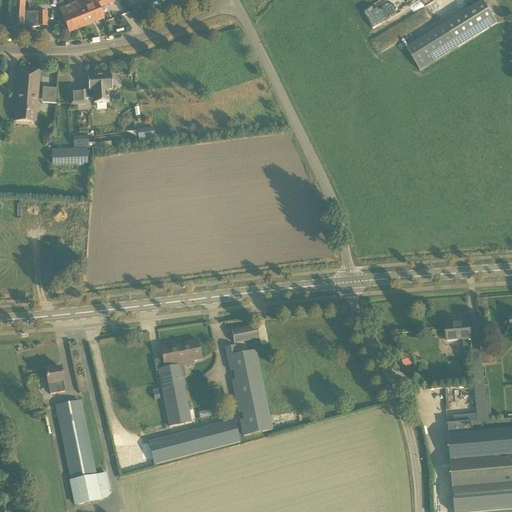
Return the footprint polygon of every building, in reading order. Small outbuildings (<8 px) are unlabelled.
[(69,33),(84,26),(84,24),(81,17),(83,16),(81,11),(97,5),(95,0),(80,0),(76,2),(78,10),(69,13),(69,15),(63,18),(69,33)] [(84,26),(103,19),(99,8),(114,2),(113,0),(95,0),(97,5),(81,11),(83,16),(81,17),(84,24),(84,26)] [(407,49),(420,70),(497,23),(483,2),(407,49)] [(14,5),(13,26),(22,26),(23,5),(14,5)] [(28,26),(38,26),(47,26),(47,13),(37,13),(28,13),(28,26)] [(35,123),(39,71),(19,69),(18,87),(20,88),(19,94),(17,93),(15,121),(35,123)] [(109,102),(108,91),(113,91),(111,76),(88,78),(89,91),(85,91),(85,89),(69,91),(70,107),(86,105),(86,99),(93,99),(93,104),(109,102)] [(57,89),(50,89),(49,104),(56,104),(57,89)] [(152,132),(142,134),(143,140),(153,139),(152,132)] [(70,136),(71,146),(85,146),(85,136),(70,136)] [(87,163),(86,149),(59,150),(52,150),(53,165),(87,163)] [(472,352),(481,351),(480,338),(471,339),(470,323),(446,325),(447,341),(463,339),(464,352),(472,352)] [(234,344),(259,339),(256,326),(231,331),(234,344)] [(192,361),(201,359),(197,341),(189,343),(189,344),(169,348),(168,347),(161,348),(163,359),(162,359),(164,368),(158,370),(158,371),(159,371),(169,427),(192,423),(189,411),(180,365),(173,367),(172,364),(192,360),(192,361)] [(236,355),(234,346),(226,348),(230,371),(233,371),(235,380),(232,381),(239,413),(242,412),(243,420),(240,420),(243,437),(272,430),(256,351),(236,355)] [(478,422),(487,421),(481,351),(472,352),(478,422)] [(403,368),(409,366),(405,355),(399,356),(403,368)] [(64,392),(63,382),(61,368),(45,371),(47,385),(48,385),(50,395),(55,394),(64,392)] [(106,473),(97,475),(82,402),(56,407),(76,506),(102,501),(111,494),(110,491),(106,473)] [(147,442),(149,446),(154,466),(240,443),(234,419),(185,432),(183,428),(179,429),(180,434),(147,442)] [(511,419),(487,421),(478,422),(448,426),(453,489),(455,511),(493,511),(511,510),(511,419)]
